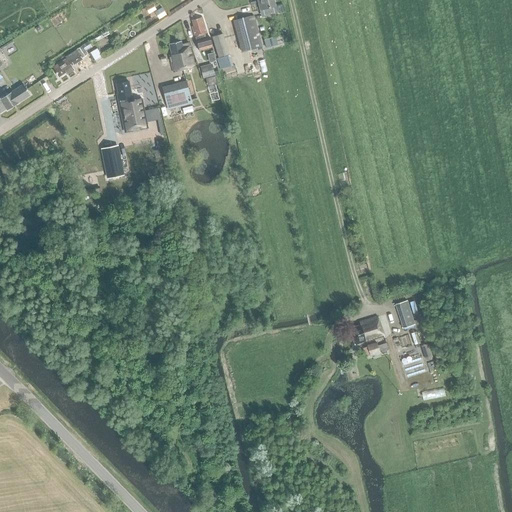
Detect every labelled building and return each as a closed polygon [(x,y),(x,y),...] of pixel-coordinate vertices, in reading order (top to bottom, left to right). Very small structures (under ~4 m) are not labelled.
[(258,4),(261,17),(276,13),(273,0),(259,0),(260,3),(258,4)] [(149,14),(156,10),(152,3),(145,7),(149,14)] [(161,8),(155,12),(159,19),(166,15),(161,8)] [(198,41),(196,42),(198,51),(212,47),(209,37),(205,39),(204,35),(206,34),(201,17),(191,20),(193,26),(191,26),(194,37),(196,37),(198,41)] [(233,21),(241,52),(258,48),(250,17),(233,21)] [(212,37),(218,58),(228,55),(222,34),(212,37)] [(169,56),(173,72),(195,67),(189,43),(181,45),(180,41),(168,44),(171,55),(169,56)] [(82,46),(85,51),(91,48),(88,42),(82,46)] [(66,59),(52,68),(58,77),(66,72),(67,74),(73,70),(70,65),(72,64),(73,65),(82,60),(81,59),(87,55),(81,47),(65,57),(66,59)] [(92,52),(96,60),(103,56),(98,48),(92,52)] [(208,54),(212,63),(218,60),(215,52),(208,54)] [(200,67),(203,78),(215,75),(212,64),(200,67)] [(128,82),(116,84),(118,96),(117,96),(123,127),(141,124),(142,130),(147,129),(141,99),(134,100),(131,87),(129,88),(128,82)] [(162,88),(167,107),(191,101),(185,82),(162,88)] [(0,113),(6,110),(7,111),(18,104),(18,103),(30,95),(23,84),(5,96),(4,94),(0,97),(0,113)] [(171,163),(166,139),(159,141),(161,151),(158,151),(161,165),(171,163)] [(102,149),(107,178),(122,176),(116,146),(102,149)] [(415,325),(407,301),(395,304),(402,328),(415,325)] [(366,343),(382,337),(376,318),(357,324),(358,326),(348,330),(353,346),(366,342),(366,343)] [(421,344),(417,332),(411,334),(415,346),(421,344)] [(366,346),(370,357),(380,354),(376,342),(366,346)] [(429,344),(421,346),(426,360),(434,357),(429,344)] [(446,388),(423,391),(424,399),(447,397),(446,388)]
